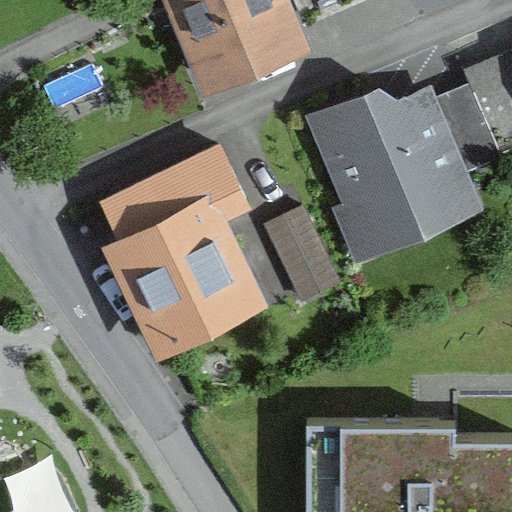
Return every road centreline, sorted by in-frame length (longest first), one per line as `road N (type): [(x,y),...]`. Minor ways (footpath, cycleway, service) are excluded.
road 1 (residential): [(9,193),(471,0)]
road 2 (residential): [(219,511),(9,193)]
